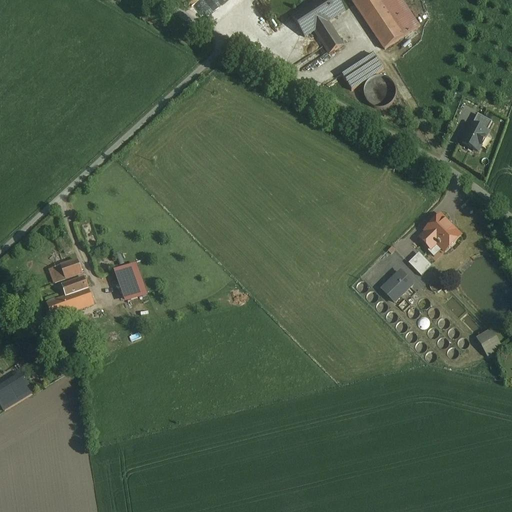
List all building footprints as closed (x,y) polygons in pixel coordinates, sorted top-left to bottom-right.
[(320,0),(292,19),(304,38),(314,32),(329,55),(343,46),(328,23),(345,12),(336,0),(320,0)] [(405,38),(379,0),(353,0),(352,1),(384,51),(405,38)] [(419,28),(399,0),(379,0),(405,38),(419,28)] [(374,56),(341,77),(351,92),(384,71),(374,56)] [(395,100),(396,94),(394,88),(391,83),(386,79),(379,78),(373,80),(368,83),(365,88),(364,95),(365,101),(369,106),(374,109),(380,110),(386,109),(391,105),(395,100)] [(478,116),(473,126),(487,134),(492,124),(478,116)] [(487,134),(473,126),(471,126),(462,144),(478,153),(488,134),(487,134)] [(460,237),(441,217),(425,233),(426,234),(420,240),(430,250),(436,244),(445,252),(460,237)] [(417,256),(409,264),(417,273),(426,264),(417,256)] [(78,263),(60,269),(65,282),(82,276),(78,263)] [(426,264),(417,273),(421,277),(430,269),(426,264)] [(136,266),(117,273),(128,302),(147,295),(136,266)] [(401,274),(382,291),(394,304),(412,286),(401,274)] [(84,280),(62,288),(66,299),(88,291),(84,280)] [(66,299),(50,305),(55,320),(93,307),(88,291),(66,299)] [(491,330),(476,339),(487,358),(492,355),(502,350),(491,330)] [(22,380),(0,394),(0,402),(3,408),(29,391),(25,385),(22,380)]
